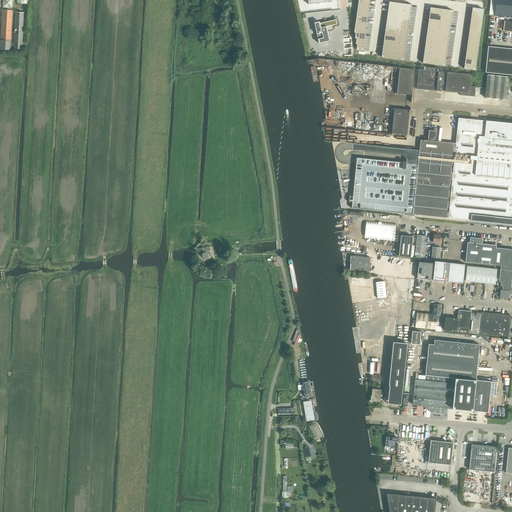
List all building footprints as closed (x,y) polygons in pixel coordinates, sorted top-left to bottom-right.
[(511,17),(511,0),(496,0),(495,16),(511,17)] [(2,10),(0,50),(10,50),(10,45),(14,46),(13,49),(22,49),(22,46),(25,46),(25,42),(22,42),(24,13),(15,12),(14,42),(10,42),(12,10),(2,10)] [(319,22),(315,23),(316,29),(319,43),(330,41),(330,40),(327,27),(333,25),(337,24),(336,20),(320,23),(319,22)] [(511,21),(504,21),(503,31),(511,31),(511,21)] [(511,74),(511,48),(488,46),(485,72),(511,74)] [(419,69),(417,89),(428,90),(436,91),(441,91),(442,86),(443,72),(438,71),(439,68),(426,67),(425,70),(419,69)] [(397,93),(412,95),(415,69),(399,68),(397,93)] [(447,72),(445,91),(460,93),(460,95),(475,96),(476,87),(471,86),(472,74),(447,72)] [(485,97),(507,100),(509,77),(487,74),(485,97)] [(394,108),(392,133),(407,135),(410,110),(394,108)] [(459,118),(458,118),(455,148),(454,148),(454,143),(421,140),(420,150),(419,150),(418,164),(406,163),(406,161),(403,161),(402,162),(357,158),(353,196),(350,196),(350,195),(349,202),(350,202),(350,201),(352,202),(352,208),(446,218),(453,153),(455,154),(448,217),(449,218),(511,224),(511,123),(486,121),(485,126),(470,124),(470,119),(459,118)] [(437,131),(429,130),(428,139),(436,140),(437,131)] [(396,224),(366,221),(365,238),(394,241),(396,224)] [(413,237),(401,235),(399,256),(411,257),(413,237)] [(415,257),(424,258),(426,236),(417,235),(415,257)] [(500,269),(500,270),(500,277),(499,277),(499,278),(500,278),(499,281),(499,282),(501,282),(501,286),(500,298),(509,298),(510,293),(511,293),(511,291),(510,290),(511,274),(511,249),(496,248),(496,245),(482,243),(483,238),(470,237),(470,243),(468,242),(466,262),(501,265),(500,269)] [(431,259),(439,259),(441,247),(433,246),(431,259)] [(211,253),(209,253),(207,252),(207,251),(210,251),(210,247),(203,248),(200,249),(200,252),(203,251),(201,254),(202,257),(204,259),(207,259),(209,256),(211,256),(211,253)] [(351,270),(369,272),(370,257),(353,255),(351,270)] [(450,263),(435,261),(433,280),(448,282),(450,263)] [(417,279),(431,280),(433,263),(419,262),(417,279)] [(465,265),(450,263),(448,282),(463,283),(465,265)] [(466,281),(473,282),(481,283),(496,284),(497,269),(467,266),(466,281)] [(387,297),(385,281),(376,282),(378,298),(387,297)] [(481,283),(473,282),(472,297),(480,298),(481,283)] [(439,305),(432,304),(431,314),(438,315),(439,305)] [(444,330),(471,333),(473,316),(473,312),(471,312),(471,311),(467,311),(467,313),(465,312),(465,311),(459,310),(458,319),(446,317),(444,330)] [(473,316),(471,333),(509,337),(511,315),(500,314),(500,315),(498,315),(498,314),(481,312),(481,313),(475,313),(475,317),(473,316)] [(437,315),(417,313),(415,327),(435,329),(437,315)] [(422,336),(423,332),(412,331),(411,344),(420,344),(420,336),(422,336)] [(413,397),(413,405),(427,406),(429,406),(429,407),(429,408),(431,408),(431,410),(431,412),(445,414),(446,414),(447,414),(447,413),(448,408),(472,411),(472,410),(481,411),(486,412),(488,412),(491,381),(476,380),(480,344),(449,341),(434,340),(434,345),(429,344),(426,376),(418,375),(418,380),(415,379),(413,397)] [(397,403),(397,404),(401,405),(407,343),(393,342),(389,385),(391,385),(389,400),(392,403),(397,403)] [(380,383),(381,376),(372,375),(371,382),(380,383)] [(302,382),(305,398),(312,396),(309,380),(302,382)] [(372,389),(371,396),(370,396),(370,402),(373,402),(373,401),(380,402),(381,396),(382,396),(382,394),(381,394),(381,390),(372,389)] [(303,399),(307,422),(313,421),(309,399),(303,399)] [(308,426),(316,441),(326,436),(317,421),(308,426)] [(388,433),(387,447),(395,447),(395,441),(398,441),(398,438),(394,437),(394,434),(388,433)] [(429,448),(430,448),(428,462),(451,465),(453,442),(431,440),(430,446),(430,448),(429,448)] [(475,443),(473,444),(472,444),(469,469),(494,472),(497,447),(476,445),(475,443)] [(282,492),(282,498),(287,498),(287,497),(291,497),(291,492),(287,492),(287,486),(283,486),(283,492),(282,492)] [(390,511),(398,511),(400,495),(389,493),(387,496),(389,509),(390,509),(390,511)] [(410,511),(412,496),(400,495),(398,511),(410,511)] [(410,511),(422,511),(424,497),(412,496),(410,511)] [(424,497),(422,511),(434,511),(436,498),(424,497)]
